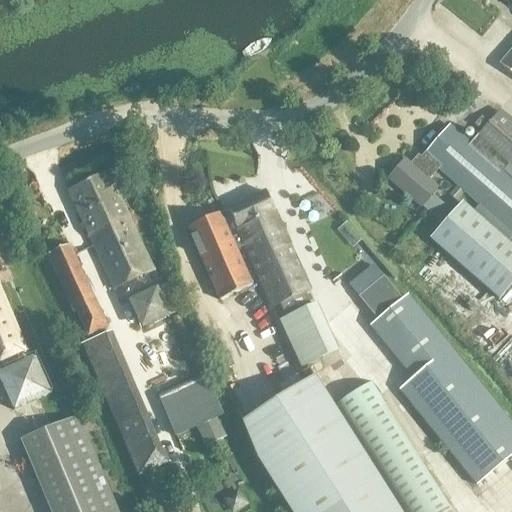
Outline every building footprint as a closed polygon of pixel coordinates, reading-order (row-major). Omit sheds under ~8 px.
[(511,75),(511,50),(500,65),(511,75)] [(511,233),(511,123),(498,112),(470,144),(448,125),(420,157),(418,155),(409,165),(404,161),(388,179),(435,220),(446,207),(432,195),(437,190),(427,182),(440,170),(511,233)] [(158,272),(142,241),(108,175),(67,192),(113,292),(158,272)] [(306,309),(299,295),(306,291),(264,193),(239,203),(239,204),(227,209),(227,210),(223,212),(237,241),(241,250),(246,249),(274,308),(281,304),(288,319),(281,322),(304,367),(335,350),(312,305),(306,309)] [(511,284),(511,246),(505,241),(464,204),(430,239),(498,299),(511,284)] [(237,241),(223,212),(187,229),(219,302),(252,286),(236,250),(241,250),(237,241)] [(88,337),(108,328),(69,246),(47,256),(74,314),(77,313),(88,337)] [(146,328),(178,313),(161,277),(131,291),(135,299),(133,300),(146,328)] [(0,362),(27,351),(0,282),(0,362)] [(477,486),(511,457),(511,426),(407,297),(370,328),(412,380),(400,390),(477,486)] [(139,476),(170,463),(164,449),(155,453),(104,335),(82,345),(139,476)] [(50,394),(33,358),(0,373),(0,381),(13,411),(50,394)] [(402,511),(335,405),(318,377),(244,423),(300,511),(402,511)] [(213,444),(226,438),(199,383),(178,393),(196,427),(202,424),(213,444)] [(335,405),(402,511),(442,511),(449,508),(371,383),(335,405)] [(51,511),(117,511),(78,417),(21,441),(51,511)] [(226,495),(231,511),(247,506),(243,491),(226,495)] [(160,511),(179,511),(177,501),(158,506),(160,511)]
